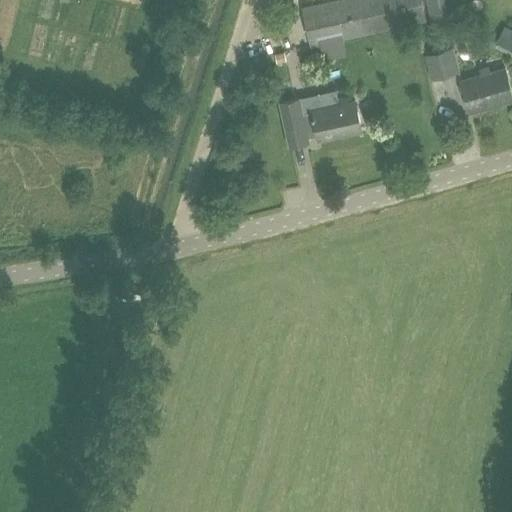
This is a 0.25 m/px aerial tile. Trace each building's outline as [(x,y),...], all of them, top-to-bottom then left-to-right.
[(426,20),(421,0),(325,0),(301,6),(310,45),(426,20)] [(445,0),(425,0),(430,18),(448,14),(445,0)] [(511,30),(503,26),(497,43),(511,49),(511,30)] [(453,46),(436,50),(444,75),(460,71),(453,46)] [(470,109),(511,97),(511,96),(504,69),(462,81),(470,109)] [(302,113),(298,97),(280,100),(290,145),(308,141),(307,137),(317,134),(318,139),(362,129),(355,100),(312,109),(312,110),(302,113)]
